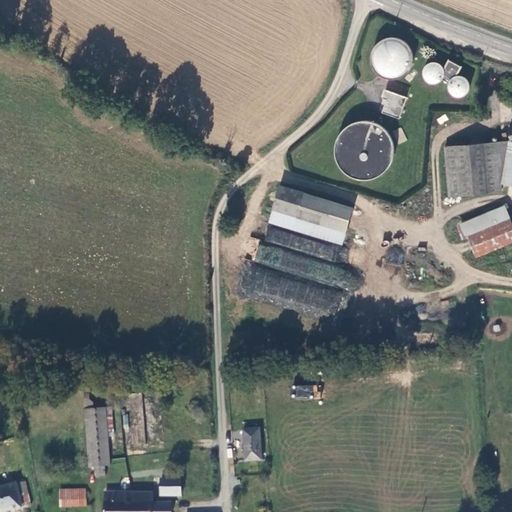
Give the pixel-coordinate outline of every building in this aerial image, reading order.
[(371,56),(370,58),(371,61),(371,63),(372,66),(373,68),(374,71),(376,73),(378,75),(380,76),(382,78),(385,79),(387,79),(390,80),(393,80),(395,79),(398,79),(400,78),(403,77),(405,75),(407,73),(409,71),(410,69),(411,66),(412,64),(413,61),(413,59),(413,56),(412,53),(411,51),(410,48),(409,46),(407,44),(405,42),(403,41),(401,39),(398,38),(396,38),(393,37),(391,37),(388,37),(385,38),(383,39),(380,40),(378,42),(376,44),(375,46),(373,48),(372,50),(371,53),(371,56)] [(425,68),(425,70),(425,73),(426,75),(427,77),(429,79),(431,80),(433,81),(436,81),(438,80),(440,79),(443,79),(452,84),(453,87),(454,89),(455,92),(457,93),(459,94),(461,95),(463,95),(466,94),(468,93),(470,92),(471,90),(472,87),(472,85),(471,83),(470,80),(469,79),(467,77),(465,76),(462,76),(459,75),(463,67),(450,61),(446,68),(443,66),(441,64),(439,63),(437,62),(435,61),(432,62),(430,63),(428,64),(426,66),(425,68)] [(407,98),(388,91),(382,111),(399,118),(407,98)] [(394,148),(393,145),(392,141),(390,137),(388,134),(386,131),(383,129),(380,126),(377,125),(374,123),(370,122),(366,122),(363,122),(359,122),(355,123),(352,124),(348,126),(345,128),(343,131),(340,134),(338,137),(337,140),(335,144),(335,147),(334,151),(335,155),(335,158),(336,162),(338,165),(340,169),(342,171),(345,174),(348,176),(351,178),(355,180),(358,181),(362,181),(366,181),(369,181),(373,180),(376,178),(380,177),(383,174),(386,172),(388,169),(390,166),(392,163),(393,159),(394,155),(394,152),(394,148)] [(504,178),(511,143),(511,139),(510,140),(445,144),(449,194),(502,191),(504,178)] [(283,185),(271,220),(344,243),(355,208),(283,185)] [(511,242),(511,221),(506,206),(458,225),(464,239),(470,237),(478,257),(511,242)] [(245,270),(239,292),(302,309),(304,310),(306,302),(295,299),(297,291),(308,293),(310,285),(294,281),(293,285),(277,281),(276,285),(268,283),(267,288),(250,283),(253,273),(245,270)] [(320,297),(317,305),(328,309),(331,301),(320,297)] [(296,384),(295,397),(318,399),(320,386),(296,384)] [(96,475),(107,475),(107,464),(110,464),(106,408),(85,410),(89,467),(95,467),(96,475)] [(259,425),(242,426),(245,460),(261,458),(259,425)] [(181,478),(161,478),(161,495),(182,494),(181,478)] [(0,511),(4,511),(33,506),(28,483),(0,488),(0,511)] [(87,489),(60,490),(60,505),(87,504),(87,489)] [(155,492),(106,492),(105,511),(172,511),(173,503),(155,503),(155,492)]
